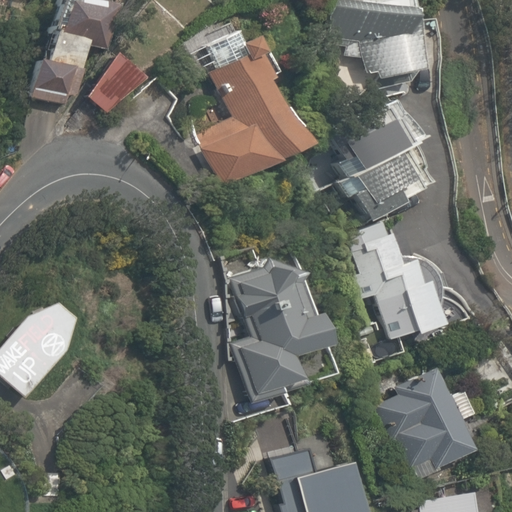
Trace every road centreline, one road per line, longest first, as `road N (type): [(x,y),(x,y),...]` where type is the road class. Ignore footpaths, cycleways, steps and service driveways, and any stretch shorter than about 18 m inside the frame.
road 1 (unclassified): [(204,511),(194,283),(182,235),(160,199),(135,177),(69,170),(39,183),(0,227)]
road 2 (unclassified): [(511,285),(487,234),(444,0)]
